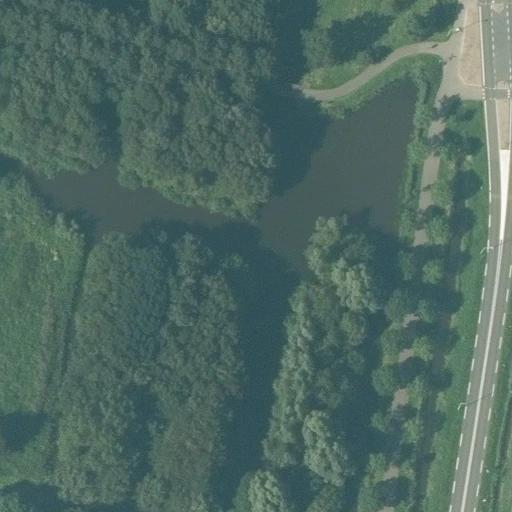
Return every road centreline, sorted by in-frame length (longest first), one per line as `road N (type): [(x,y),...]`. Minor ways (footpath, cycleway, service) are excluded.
road 1 (secondary): [(460,511),(498,247)]
road 2 (secondary): [(488,64),(498,247)]
